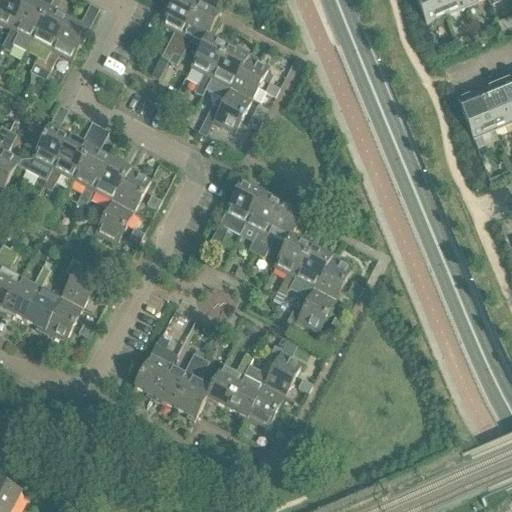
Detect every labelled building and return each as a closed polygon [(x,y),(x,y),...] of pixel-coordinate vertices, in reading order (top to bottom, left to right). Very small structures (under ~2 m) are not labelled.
[(0,8),(0,27),(10,33),(1,52),(4,54),(29,3),(22,0),(4,0),(4,1),(0,8)] [(177,0),(162,30),(175,36),(162,62),(168,66),(172,59),(173,59),(200,10),(183,1),(183,0),(177,0)] [(439,0),(414,0),(426,27),(447,19),(440,1),(439,0)] [(463,0),(439,0),(440,1),(447,19),(468,10),(464,1),(463,0)] [(487,0),(463,0),(464,1),(468,10),(489,2),(488,1),(487,0)] [(487,0),(488,1),(489,2),(491,9),(508,2),(507,0),(487,0)] [(4,54),(9,57),(13,50),(26,57),(51,11),(46,9),(45,11),(29,3),(4,54)] [(173,59),(172,59),(168,66),(177,70),(190,45),(202,51),(203,51),(209,38),(210,38),(222,16),(216,14),(214,17),(200,10),(173,59)] [(26,57),(37,63),(30,77),(40,82),(70,25),(53,16),(54,13),(51,11),(26,57)] [(84,32),(70,25),(40,82),(46,85),(59,59),(73,66),(91,31),(86,29),(84,32)] [(190,72),(203,79),(194,96),(202,100),(205,95),(211,83),(228,51),(212,43),(214,40),(210,38),(209,38),(203,51),(202,51),(190,72)] [(228,51),(211,83),(205,95),(225,105),(230,94),(231,94),(250,59),(245,57),(244,59),(228,51)] [(251,105),(252,103),(260,107),(265,96),(258,92),(268,73),(252,64),(254,62),(250,59),(231,94),(251,105)] [(511,81),(499,87),(511,120),(511,81)] [(275,102),(280,93),(270,87),(265,96),(275,102)] [(511,126),(511,120),(499,87),(478,95),(494,134),(511,126)] [(219,116),(211,112),(198,137),(206,141),(212,129),(220,134),(221,131),(234,138),(251,105),(231,94),(230,94),(225,105),(219,116)] [(478,95),(459,103),(458,104),(474,142),(494,134),(478,95)] [(263,126),(252,120),(248,129),(258,135),(263,126)] [(19,170),(40,181),(33,194),(41,198),(45,190),(44,190),(70,142),(55,134),(57,131),(51,128),(33,163),(22,165),(19,170)] [(0,157),(10,138),(2,133),(0,137),(0,157)] [(0,157),(0,197),(3,199),(21,165),(9,158),(18,142),(10,138),(0,157)] [(44,190),(45,190),(53,194),(62,178),(74,184),(92,150),(88,148),(87,151),(70,142),(44,190)] [(74,184),(87,191),(78,208),(86,212),(95,195),(111,163),(96,155),(98,153),(92,150),(74,184)] [(95,195),(114,205),(113,206),(114,206),(132,171),(128,169),(127,172),(111,163),(95,195)] [(137,173),(132,171),(114,206),(135,217),(153,185),(135,176),(137,173)] [(258,196),(241,188),(210,246),(219,250),(228,234),(240,241),(245,231),(264,195),(259,193),(258,196)] [(245,231),(257,237),(249,253),(257,257),(282,209),(267,201),(268,198),(264,195),(245,231)] [(147,209),(157,214),(162,205),(152,200),(147,209)] [(95,241),(99,243),(101,240),(118,249),(135,217),(114,206),(113,206),(102,227),(95,241)] [(299,217),(282,209),(257,257),(266,262),(274,246),(285,251),(286,252),(293,238),(304,216),(300,214),(299,217)] [(95,223),(87,237),(95,241),(102,227),(95,223)] [(130,241),(140,247),(145,238),(134,233),(130,241)] [(274,272),(286,278),(277,295),(285,299),(289,291),(294,282),(310,251),(296,244),(298,241),(293,238),(286,252),(285,251),(274,272)] [(0,273),(11,253),(4,250),(0,256),(0,273)] [(327,259),(310,251),(294,282),(289,291),(309,302),(314,293),(333,258),(329,256),(327,259)] [(0,273),(0,312),(0,315),(3,317),(22,282),(9,275),(18,257),(11,253),(0,273)] [(337,261),(333,258),(314,293),(335,304),(351,272),(336,264),(337,261)] [(74,262),(67,275),(74,279),(81,266),(74,262)] [(81,266),(74,279),(61,302),(83,314),(101,280),(84,271),(86,269),(81,266)] [(243,285),(248,275),(238,270),(233,280),(243,285)] [(3,317),(8,319),(9,317),(26,326),(43,293),(52,275),(45,271),(35,289),(22,282),(3,317)] [(359,301),(363,293),(353,287),(349,296),(359,301)] [(26,326),(41,334),(40,336),(44,338),(61,302),(43,293),(26,326)] [(295,328),(300,331),(301,329),(317,337),(335,304),(314,293),(309,302),(302,315),(295,328)] [(101,296),(96,305),(106,310),(111,301),(101,296)] [(44,338),(48,340),(49,338),(65,346),(83,314),(61,302),(44,338)] [(281,338),(283,340),(284,339),(288,342),(295,328),(302,315),(294,311),(287,324),(288,324),(281,338)] [(346,326),(336,320),(331,329),(341,334),(346,326)] [(94,334),(83,329),(79,338),(89,343),(94,334)] [(278,352),(274,350),(267,362),(275,367),(282,354),(288,342),(284,339),(283,340),(278,352)] [(133,391),(151,401),(150,403),(154,405),(172,370),(160,364),(169,346),(160,342),(133,391)] [(287,356),(282,354),(275,367),(269,380),(264,389),(264,390),(285,400),(301,368),(285,359),(287,356)] [(212,405),(226,412),(243,380),(248,370),(252,361),(245,358),(235,376),(223,370),(212,391),(205,406),(210,408),(212,405)] [(154,405),(158,407),(159,405),(175,413),(201,363),(194,359),(185,377),(172,370),(154,405)] [(175,413),(191,421),(190,424),(195,426),(205,406),(212,391),(201,385),(210,368),(201,363),(175,413)] [(269,380),(248,370),(243,380),(226,412),(242,420),(241,424),(245,426),(264,390),(264,389),(269,380)] [(313,389),(303,384),(298,392),(309,398),(313,389)] [(267,434),(285,400),(264,390),(245,426),(250,428),(251,425),(267,434)] [(296,422),(286,417),(281,425),(291,431),(296,422)] [(12,511),(21,497),(0,485),(0,511),(12,511)]
